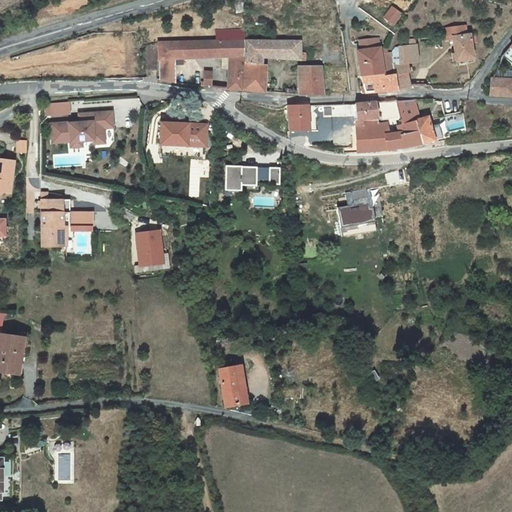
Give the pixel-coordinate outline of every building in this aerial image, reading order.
[(400,13),(392,7),(384,17),(393,23),(400,13)] [(469,35),(469,34),(466,35),(465,25),(443,28),(444,40),(453,39),(455,55),(456,61),(473,58),(471,46),(470,43),(473,43),(477,43),(475,34),(469,35)] [(269,29),(248,29),(247,40),(269,41),(269,29)] [(244,40),(244,30),(217,31),(217,40),(244,40)] [(336,32),(338,44),(344,43),(343,30),(336,32)] [(398,89),(395,75),(408,72),(409,72),(408,62),(418,61),(417,45),(416,45),(415,38),(409,39),(409,45),(395,47),(392,52),(387,53),(381,53),(380,47),(357,50),(363,86),(361,86),(362,91),(364,91),(364,92),(398,89)] [(217,40),(158,42),(158,43),(159,60),(176,59),(204,58),(230,57),(228,89),(242,89),(243,79),(244,40),(217,40)] [(262,56),(300,59),(300,52),(300,41),(269,41),(247,40),(243,89),(265,92),(265,83),(260,83),(261,69),(262,56)] [(158,43),(143,45),(147,69),(160,69),(159,60),(158,43)] [(511,43),(510,46),(503,54),(508,58),(511,62),(511,43)] [(176,59),(159,60),(160,69),(160,79),(165,80),(164,74),(176,73),(176,59)] [(321,66),(298,66),(299,90),(297,90),(297,94),(299,95),(323,94),(321,66)] [(202,81),(202,85),(205,86),(212,87),(213,72),(206,70),(205,81),(202,81)] [(412,87),(408,72),(395,75),(398,89),(412,87)] [(176,82),(176,73),(164,74),(165,80),(176,82)] [(511,79),(491,78),(491,86),(490,95),(501,95),(511,96),(511,79)] [(402,148),(421,143),(434,140),(442,138),(438,124),(430,126),(427,117),(416,120),(411,99),(407,99),(397,99),(401,124),(396,125),(399,135),(388,136),(386,136),(386,133),(368,134),(370,151),(386,150),(402,148)] [(355,104),(356,127),(372,125),(372,123),(378,122),(376,101),(355,104)] [(48,106),(48,120),(51,120),(52,109),(60,109),(59,120),(86,119),(86,105),(48,106)] [(308,105),(288,105),(289,131),(309,131),(308,105)] [(51,120),(51,122),(59,122),(59,120),(60,109),(52,109),(51,120)] [(156,146),(205,147),(206,122),(157,121),(156,146)] [(387,122),(378,122),(372,123),(372,125),(356,127),(356,152),(370,151),(368,134),(386,133),(386,136),(388,136),(387,122)] [(17,152),(25,152),(25,142),(17,142),(17,152)] [(0,195),(4,193),(11,194),(12,182),(6,182),(6,176),(13,177),(14,161),(0,159),(0,195)] [(222,166),(221,191),(238,191),(238,186),(254,186),(254,180),(265,180),(265,185),(277,185),(277,167),(222,166)] [(347,207),(337,208),(342,236),(374,231),(369,199),(346,202),(347,207)] [(69,214),(70,214),(70,201),(42,201),(42,213),(42,247),(63,247),(63,214),(69,214)] [(89,214),(70,214),(69,214),(69,228),(88,228),(89,214)] [(161,230),(134,231),(136,266),(162,265),(161,230)] [(0,371),(18,375),(23,338),(1,335),(0,338),(0,371)] [(241,365),(234,366),(236,375),(243,374),(241,365)] [(226,407),(248,403),(247,400),(240,401),(237,381),(244,380),(243,374),(236,375),(234,366),(220,369),(224,394),(226,407)] [(244,380),(237,381),(240,401),(247,400),(244,380)]
